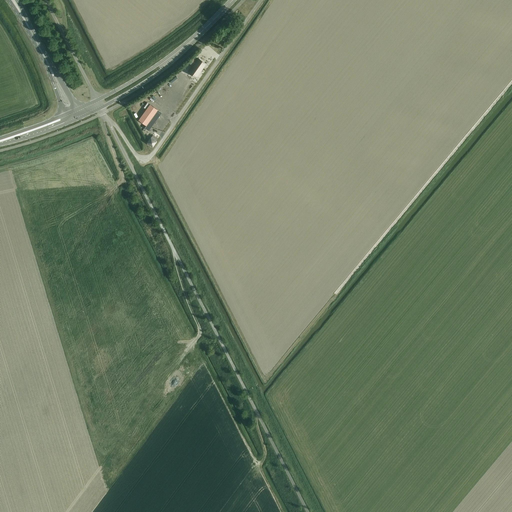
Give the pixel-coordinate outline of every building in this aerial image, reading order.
[(196,62),(187,75),(194,80),(203,67),(196,62)] [(166,84),(157,91),(159,95),(169,87),(166,84)] [(175,106),(180,109),(186,102),(181,99),(175,106)] [(146,125),(157,111),(150,105),(139,120),(146,125)] [(155,120),(149,129),(156,134),(162,125),(155,120)] [(160,139),(165,133),(161,130),(156,136),(160,139)] [(153,135),(147,144),(153,148),(157,142),(156,141),(158,138),(153,135)]
